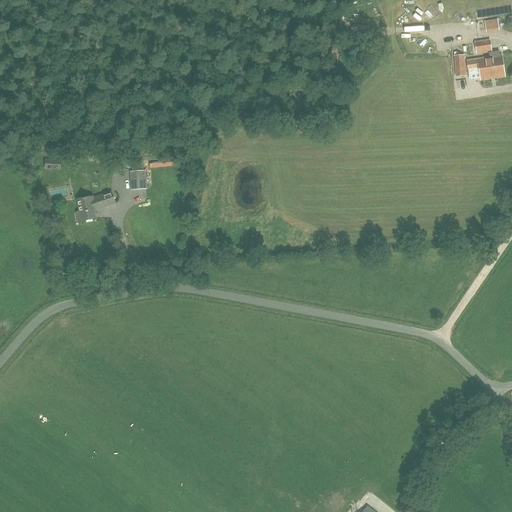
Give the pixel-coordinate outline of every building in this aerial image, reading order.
[(501,20),(488,22),(490,33),(503,31),(501,20)] [(367,47),(369,26),(352,24),(350,46),(367,47)] [(474,42),(476,54),(492,52),(490,40),(474,42)] [(466,76),(465,55),(453,56),(455,77),(466,76)] [(478,59),(481,80),(505,76),(501,56),(478,59)] [(53,160),(45,160),(45,168),(53,168),(53,160)] [(147,189),(145,170),(130,171),(131,190),(147,189)] [(112,193),(93,199),(93,197),(78,200),(80,212),(77,213),(79,222),(96,218),(94,208),(104,205),(105,207),(115,204),(112,193)] [(482,433),(476,426),(468,433),(473,440),(482,433)]
